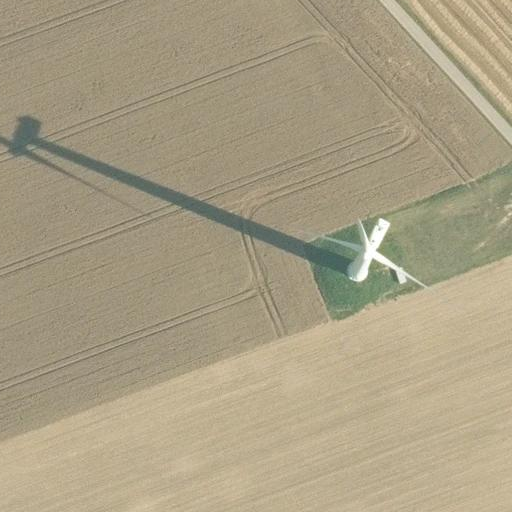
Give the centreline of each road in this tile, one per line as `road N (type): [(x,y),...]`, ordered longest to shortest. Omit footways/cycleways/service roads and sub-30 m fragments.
road 1 (track): [(387,0),(511,134)]
road 2 (track): [(511,209),(363,273)]
